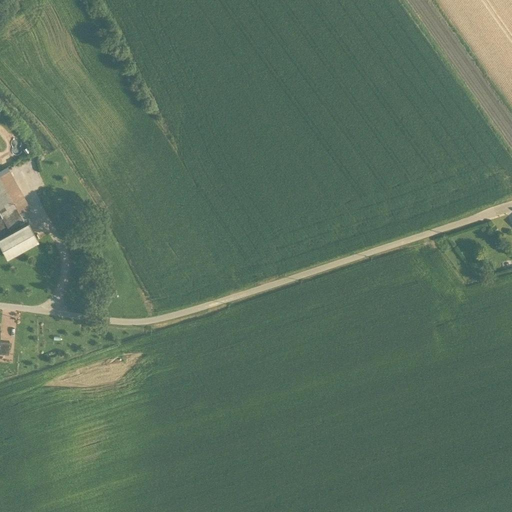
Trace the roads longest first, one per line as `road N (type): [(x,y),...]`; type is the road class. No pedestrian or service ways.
road 1 (unclassified): [(511,206),(151,322),(0,307)]
road 2 (track): [(0,153),(24,172),(65,258),(62,313)]
